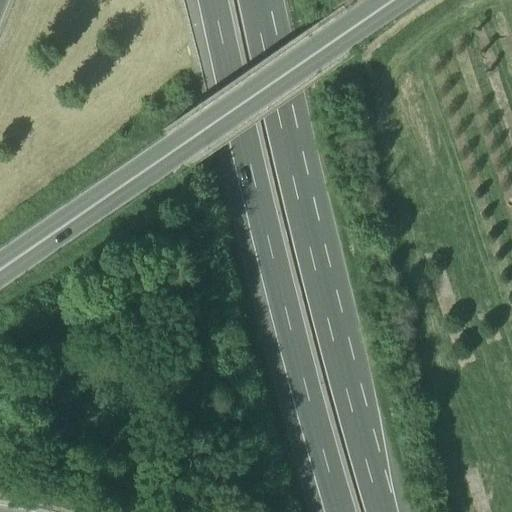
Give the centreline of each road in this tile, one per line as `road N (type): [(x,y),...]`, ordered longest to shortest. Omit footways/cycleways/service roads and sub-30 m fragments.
road 1 (motorway): [(211,0),(340,511)]
road 2 (motorway): [(380,511),(252,0)]
road 3 (motorway): [(0,267),(391,0)]
